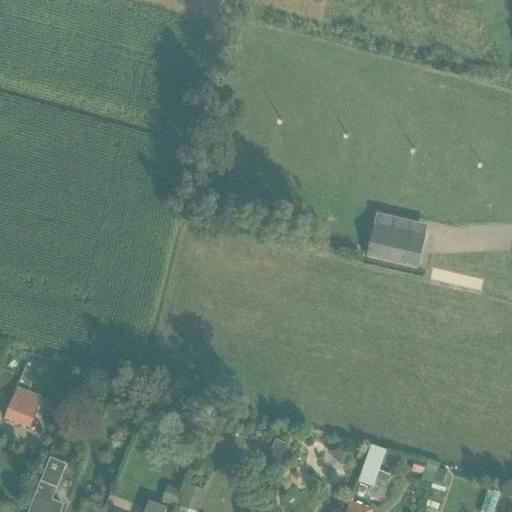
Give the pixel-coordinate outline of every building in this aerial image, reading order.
[(373,228),(366,259),(416,271),(424,239),(373,228)] [(12,386),(0,415),(0,418),(27,430),(40,398),(12,386)] [(61,511),(63,507),(51,502),(65,467),(48,461),(28,511),(61,511)] [(416,464),(412,474),(424,478),(428,468),(416,464)] [(424,478),(421,486),(433,490),(435,483),(439,473),(440,468),(433,465),(429,464),(428,468),(424,478)] [(188,487),(181,508),(192,511),(195,511),(203,493),(188,487)]
